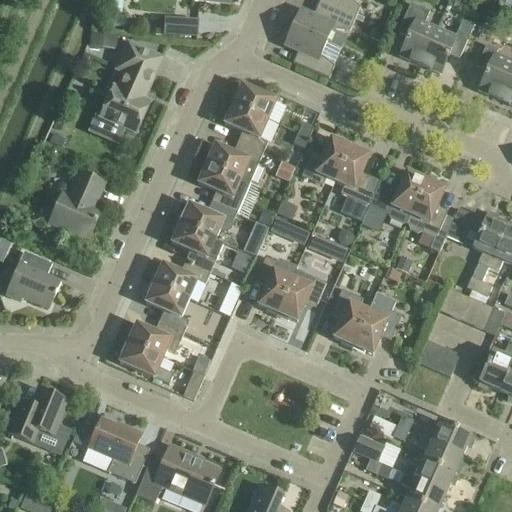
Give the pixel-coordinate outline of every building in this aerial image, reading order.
[(346,0),(321,0),(318,7),(354,22),(360,10),(346,0)] [(511,0),(501,0),(498,9),(508,13),(511,2),(511,0)] [(399,59),(419,68),(436,31),(424,26),(429,15),(410,6),(397,36),(407,40),(399,59)] [(349,34),(354,22),(318,7),(314,18),(300,11),(291,30),(326,45),(332,32),(349,34)] [(165,19),(164,36),(196,38),(197,21),(165,19)] [(455,39),(436,31),(419,68),(440,77),(448,58),(458,62),(467,44),(473,29),(462,23),(455,39)] [(328,82),(334,69),(320,59),(326,45),(291,30),(283,49),(297,55),(292,67),(328,82)] [(161,61),(142,53),(128,47),(117,72),(124,75),(117,92),(113,91),(101,120),(136,136),(149,106),(142,103),(161,61)] [(498,103),(511,70),(511,64),(495,57),(497,53),(486,48),(484,52),(476,70),(486,74),(478,94),(498,103)] [(511,70),(498,103),(511,108),(511,70)] [(267,123),(268,122),(276,104),(241,88),(237,96),(235,95),(230,106),(229,106),(228,106),(267,123)] [(259,142),(267,123),(228,106),(228,107),(230,107),(225,118),(227,120),(224,127),(246,137),(242,147),(262,157),(267,145),(259,142)] [(293,147),(304,152),(313,131),(302,127),(293,147)] [(325,181),(334,185),(351,146),(350,147),(339,143),(338,145),(330,141),(320,164),(310,159),(302,178),(301,180),(322,189),(325,181)] [(340,197),(361,206),(369,210),(378,189),(359,181),(369,158),(361,155),(362,153),(351,148),(352,147),(351,146),(334,185),(343,189),(340,197)] [(241,183),(245,174),(253,177),(262,157),(242,147),(237,158),(214,148),(211,156),(209,155),(204,166),(202,165),(202,166),(241,183)] [(241,183),(202,166),(203,167),(198,178),(201,179),(197,187),(220,197),(215,207),(236,217),(249,187),(241,183)] [(282,166),(276,179),(290,185),(295,171),(282,166)] [(396,197),(385,192),(378,189),(369,210),(376,213),(388,219),(390,222),(401,228),(405,226),(406,227),(427,179),(426,179),(426,181),(415,176),(414,178),(406,175),(396,197)] [(104,187),(86,179),(79,176),(68,200),(62,197),(49,226),(87,243),(83,251),(84,252),(101,214),(90,210),(94,200),(98,202),(104,187)] [(428,180),(427,179),(406,227),(409,234),(416,237),(423,234),(436,240),(431,252),(438,255),(445,239),(462,246),(473,219),(458,213),(453,222),(435,214),(445,192),(437,188),(438,186),(427,181),(428,180)] [(236,217),(215,207),(211,218),(188,208),(185,215),(183,214),(178,225),(176,225),(215,243),(219,233),(224,235),(229,233),(232,228),(250,236),(255,225),(236,217)] [(264,213),(258,226),(268,230),(274,217),(264,213)] [(482,257),(466,291),(471,294),(468,301),(471,302),(473,303),(481,285),(487,270),(488,270),(506,229),(496,224),(498,220),(488,216),(472,253),(482,257)] [(276,221),(271,233),(283,238),(287,226),(276,221)] [(223,246),(215,243),(176,225),(176,226),(177,227),(172,238),(175,239),(171,246),(194,256),(189,267),(210,276),(223,246)] [(511,231),(506,229),(488,270),(498,275),(502,266),(510,269),(511,265),(511,231)] [(336,248),(330,260),(342,265),(347,252),(336,248)] [(24,255),(13,279),(5,298),(21,305),(22,301),(48,313),(54,299),(55,299),(61,286),(46,279),(52,267),(34,259),(24,255)] [(265,263),(256,281),(267,286),(257,308),(265,312),(264,314),(275,319),(275,320),(292,282),(296,273),(297,270),(288,266),(278,262),(277,265),(265,260),(265,263)] [(150,285),(189,302),(197,284),(205,287),(210,276),(189,267),(184,277),(162,267),(159,275),(156,274),(152,285),(150,285)] [(388,271),(384,279),(397,285),(400,277),(388,271)] [(292,282),(275,320),(276,321),(277,319),(288,324),(289,322),(296,325),(306,303),(317,307),(325,289),(326,286),(314,281),(296,273),(292,282)] [(168,316),(163,326),(184,335),(189,324),(180,321),(189,302),(150,285),(150,286),(151,286),(146,297),(148,298),(145,306),(168,316)] [(241,320),(249,288),(237,285),(229,317),(241,320)] [(491,289),(481,285),(473,303),(482,307),(483,308),(491,289)] [(439,314),(450,319),(460,297),(448,292),(439,314)] [(340,296),(332,314),(343,319),(333,341),(341,344),(340,347),(351,352),(350,353),(351,353),(368,314),(359,310),(362,302),(341,293),(340,296)] [(368,314),(351,353),(351,354),(352,352),(363,357),(364,355),(372,358),(382,336),(392,340),(400,322),(401,319),(391,315),(396,304),(376,296),(368,314)] [(471,302),(468,301),(460,297),(450,319),(461,324),(471,302)] [(503,307),(511,311),(511,298),(508,297),(503,307)] [(482,307),(473,303),(471,302),(461,324),(472,329),(482,307)] [(472,329),(483,334),(493,312),(483,308),(482,307),(472,329)] [(203,330),(223,334),(227,313),(207,309),(203,330)] [(504,317),(493,312),(483,334),(494,339),(504,317)] [(124,344),(124,345),(162,362),(166,353),(175,357),(184,335),(163,326),(158,337),(136,327),(133,335),(130,334),(126,345),(124,344)] [(427,371),(437,349),(426,344),(416,366),(427,371)] [(119,366),(154,381),(168,387),(173,377),(158,371),(162,362),(124,345),(123,345),(125,346),(120,357),(122,358),(119,366)] [(493,354),(485,372),(477,391),(486,395),(488,390),(498,394),(511,363),(511,349),(507,347),(502,358),(493,354)] [(439,376),(448,353),(437,349),(427,371),(439,376)] [(450,380),(459,358),(448,353),(439,376),(450,380)] [(511,363),(498,394),(508,399),(506,403),(511,405),(511,363)] [(193,375),(182,399),(193,404),(204,380),(193,375)] [(18,412),(8,437),(26,444),(32,447),(60,458),(70,433),(58,428),(67,404),(39,392),(29,417),(18,412)] [(386,394),(381,407),(400,413),(404,401),(386,394)] [(401,419),(397,428),(409,434),(413,424),(401,419)] [(135,487),(141,471),(149,453),(137,447),(142,436),(127,430),(126,432),(101,421),(88,452),(113,462),(107,475),(135,487)] [(424,430),(420,439),(462,458),(466,449),(471,451),(475,441),(439,425),(435,435),(424,430)] [(397,428),(392,440),(403,445),(409,434),(397,428)] [(426,454),(422,463),(458,480),(462,471),(458,469),(462,458),(420,439),(415,449),(426,454)] [(353,455),(377,465),(384,450),(360,440),(353,455)] [(205,508),(211,493),(219,475),(194,464),(195,461),(169,450),(161,470),(149,465),(141,484),(135,499),(154,507),(161,489),(205,508)] [(407,468),(403,476),(446,495),(450,486),(455,488),(458,480),(422,463),(418,472),(407,468)] [(398,464),(394,473),(403,476),(407,468),(398,464)] [(380,466),(376,477),(387,482),(392,471),(380,466)] [(405,501),(430,511),(443,511),(446,508),(441,506),(446,495),(403,476),(398,487),(409,492),(405,501)] [(54,485),(47,502),(63,509),(70,492),(54,485)] [(259,489),(251,508),(249,511),(281,511),(278,510),(283,498),(254,486),(253,487),(259,489)] [(348,498),(338,494),(332,507),(342,511),(348,498)] [(369,494),(364,504),(375,509),(380,499),(369,494)] [(430,511),(405,501),(401,510),(390,505),(386,511),(430,511)] [(12,502),(8,510),(11,511),(15,511),(19,505),(12,502)]
